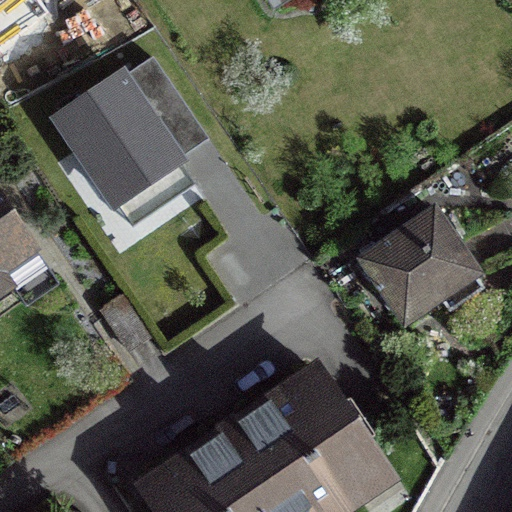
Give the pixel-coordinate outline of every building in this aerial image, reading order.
[(39,0),(0,0),(0,47),(49,12),(39,0)] [(133,227),(197,184),(127,80),(63,123),(133,227)] [(0,303),(12,295),(0,277),(0,273),(32,252),(0,205),(0,303)] [(471,279),(473,277),(431,215),(360,264),(402,326),(437,302),(446,315),(480,292),(471,279)] [(146,339),(120,301),(99,315),(125,353),(146,339)] [(352,488),(377,470),(313,376),(237,428),(241,433),(223,445),(219,440),(143,492),(157,511),(336,511),(359,497),(352,488)]
